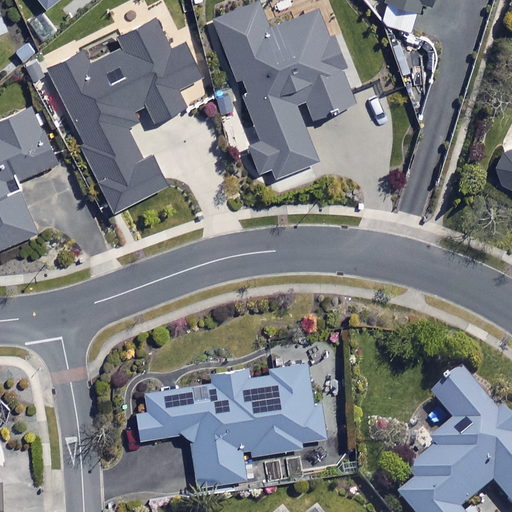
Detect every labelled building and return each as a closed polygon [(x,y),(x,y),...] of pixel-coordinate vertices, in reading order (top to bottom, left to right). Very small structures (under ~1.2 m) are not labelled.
[(303,98),(310,115),(354,99),(350,88),(362,84),(331,0),(253,0),(212,15),(257,139),(247,143),(259,179),(317,158),(296,100),(303,98)] [(389,0),(425,10),(428,0),(389,0)] [(168,45),(154,13),(113,31),(119,44),(99,53),(95,43),(47,65),(110,206),(164,182),(150,150),(139,155),(125,124),(137,119),(132,107),(143,102),(150,118),(183,103),(175,86),(198,75),(182,38),(168,45)] [(54,159),(29,103),(0,115),(0,244),(35,230),(12,177),(54,159)] [(511,142),(506,140),(489,176),(511,186),(511,142)] [(244,477),(241,448),(247,447),(247,453),(300,447),(299,436),(323,434),(319,401),(313,402),(308,359),(268,364),(268,370),(256,372),(255,364),(204,370),(207,390),(193,392),(191,381),(142,387),(144,408),(131,409),(134,437),(190,431),(196,482),(244,477)] [(405,464),(417,478),(397,494),(412,511),(461,511),(459,509),(492,482),(511,505),(511,421),(465,366),(429,396),(452,425),(405,464)]
